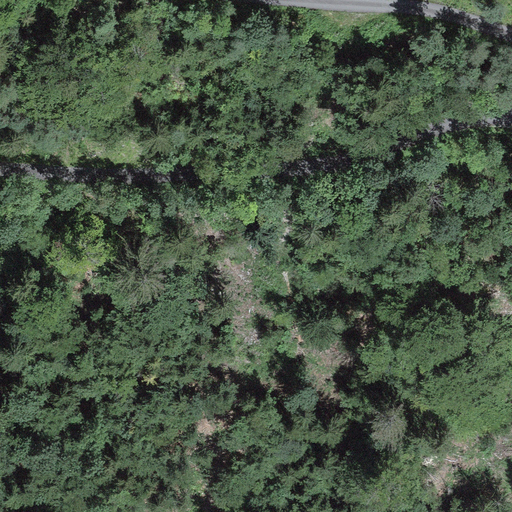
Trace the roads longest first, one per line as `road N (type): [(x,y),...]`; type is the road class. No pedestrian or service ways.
road 1 (unclassified): [(0,169),(157,175),(303,166),(464,116),(511,115)]
road 2 (trunk): [(0,408),(182,0)]
road 3 (unclassified): [(511,35),(434,11),(319,0)]
